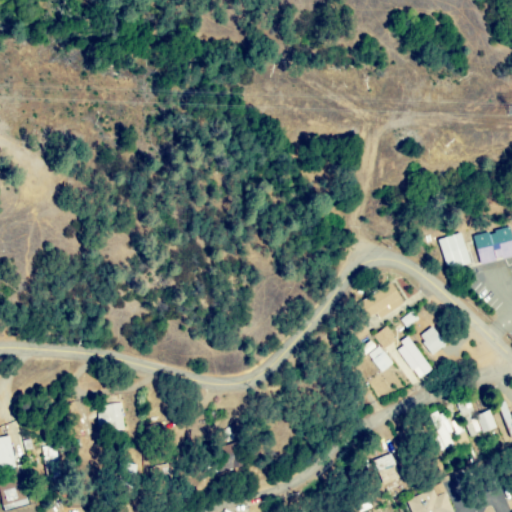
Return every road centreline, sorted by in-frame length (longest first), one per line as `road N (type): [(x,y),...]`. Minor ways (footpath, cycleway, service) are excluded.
road 1 (residential): [(511,353),(422,275),(388,261),(353,277),(277,362),(244,382),(85,354),(0,349)]
road 2 (residential): [(203,511),(299,480),(381,418),(511,371)]
